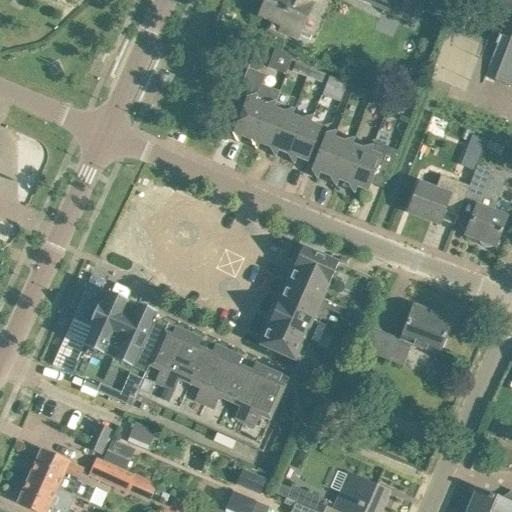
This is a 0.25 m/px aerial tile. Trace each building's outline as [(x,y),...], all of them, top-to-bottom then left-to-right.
[(266,0),(259,16),(271,21),(266,31),(277,36),(279,31),(297,39),(311,7),(319,11),(323,0),(358,0),(400,19),(415,25),(425,0),(266,0)] [(511,0),(495,0),(492,8),(499,10),(493,23),(502,27),(504,24),(511,27),(511,29),(494,80),(511,87),(511,0)] [(307,77),(309,69),(295,63),(292,71),(307,77)] [(242,136),(251,140),(264,105),(275,102),(276,102),(280,92),(279,91),(278,93),(261,87),(266,75),(248,68),(229,117),(238,120),(233,133),(239,143),(240,142),(242,136)] [(309,69),(307,77),(322,83),(325,75),(309,69)] [(345,92),(348,83),(334,78),(330,86),(345,92)] [(365,99),(368,91),(354,86),(351,94),(365,99)] [(388,108),(391,100),(376,95),(373,103),(388,108)] [(403,114),(406,105),(391,100),(388,108),(403,114)] [(269,147),(283,113),(285,106),(276,102),(275,102),(264,105),(251,140),(257,150),(258,150),(261,143),(269,147)] [(288,154),(301,120),(291,116),(294,109),(285,106),(283,113),(269,147),(276,157),(277,157),(279,151),(288,154)] [(308,162),(315,143),(321,128),(310,123),(313,116),(301,119),(301,120),(288,154),(294,164),(295,164),(297,158),(308,162)] [(330,176),(343,142),(333,139),(336,132),(325,135),(319,151),(312,170),(317,179),(318,179),(321,173),(330,176)] [(481,151),(484,141),(474,137),(472,143),(474,149),(481,151)] [(362,150),(352,146),(355,139),(344,142),(343,142),(330,176),(336,187),(337,186),(339,180),(348,183),(362,150)] [(484,150),(500,156),(504,146),(488,140),(484,150)] [(382,157),(386,147),(375,143),(373,146),(362,149),(362,150),(348,183),(354,194),(355,193),(358,187),(368,191),(376,172),(382,157)] [(506,177),(477,166),(470,186),(468,191),(482,196),(477,207),(466,235),(480,240),(479,243),(482,246),(485,248),(488,248),(492,247),(493,245),(495,246),(503,227),(506,218),(505,218),(509,207),(508,202),(501,200),(498,203),(497,203),(506,177)] [(468,191),(470,186),(441,175),(436,190),(420,184),(417,194),(416,193),(409,212),(439,224),(444,211),(458,216),(468,191)] [(303,247),(299,256),(294,267),(293,270),(288,282),(291,284),(345,309),(356,314),(373,279),(303,247)] [(291,284),(288,282),(278,304),(319,322),(325,308),(342,316),(345,309),(291,284)] [(168,325),(155,319),(158,314),(137,304),(136,305),(108,292),(102,306),(99,304),(90,326),(92,327),(71,374),(105,390),(103,395),(131,407),(136,396),(168,325)] [(310,342),(319,322),(278,304),(269,324),(310,342)] [(382,332),(373,354),(403,366),(411,344),(438,355),(452,319),(415,305),(401,339),(382,332)] [(301,364),(310,342),(269,324),(260,346),(301,364)] [(289,379),(175,328),(168,325),(136,396),(263,453),(274,428),(268,425),(289,379)] [(327,350),(333,353),(338,342),(331,339),(327,350)] [(328,364),(333,353),(327,350),(322,361),(328,364)] [(349,409),(361,379),(345,372),(332,403),(349,409)] [(61,425),(83,434),(89,419),(67,410),(61,425)] [(126,443),(148,447),(152,427),(130,423),(126,443)] [(97,424),(86,449),(101,455),(112,430),(97,424)] [(102,461),(124,470),(134,449),(112,439),(102,461)] [(511,465),(511,451),(495,444),(490,457),(511,465)] [(96,489),(78,480),(83,469),(42,450),(30,477),(74,497),(89,503),(96,489)] [(124,470),(102,461),(97,459),(89,476),(127,493),(134,475),(124,470)] [(259,494),(265,479),(243,469),(236,484),(259,494)] [(342,511),(380,511),(389,493),(349,475),(334,508),(342,511)] [(66,511),(74,497),(30,477),(18,504),(36,511),(66,511)] [(142,478),(135,494),(150,501),(158,484),(142,478)] [(317,511),(323,511),(328,502),(292,485),(289,490),(281,487),(277,494),(286,498),(317,511)] [(505,502),(477,491),(468,511),(511,511),(511,490),(510,490),(505,502)] [(232,511),(251,511),(256,502),(233,492),(226,509),(232,511)] [(174,497),(171,506),(181,510),(185,501),(174,497)] [(317,511),(286,498),(283,503),(293,507),(290,511),(317,511)]
